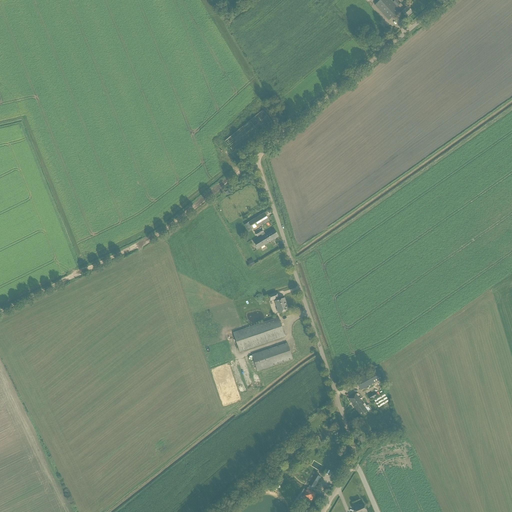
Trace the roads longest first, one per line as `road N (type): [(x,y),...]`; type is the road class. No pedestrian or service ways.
road 1 (unclassified): [(324,511),(354,465),(354,439),(257,162),(444,0)]
road 2 (track): [(0,312),(156,236),(261,152)]
